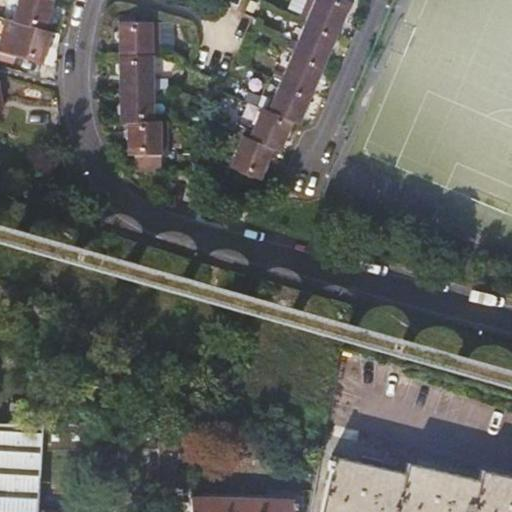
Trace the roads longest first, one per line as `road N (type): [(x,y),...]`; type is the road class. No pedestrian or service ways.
road 1 (residential): [(92,0),(78,93),(97,164),(124,204),(185,232),(511,320)]
road 2 (residential): [(302,180),(378,0)]
